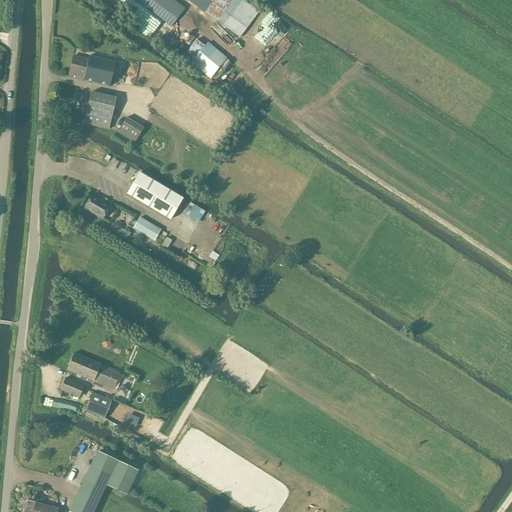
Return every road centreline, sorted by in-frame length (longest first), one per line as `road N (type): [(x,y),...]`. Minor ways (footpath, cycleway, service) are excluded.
road 1 (unclassified): [(6,511),(45,0)]
road 2 (track): [(184,2),(301,125),(511,267)]
road 3 (unclassified): [(0,173),(16,0)]
